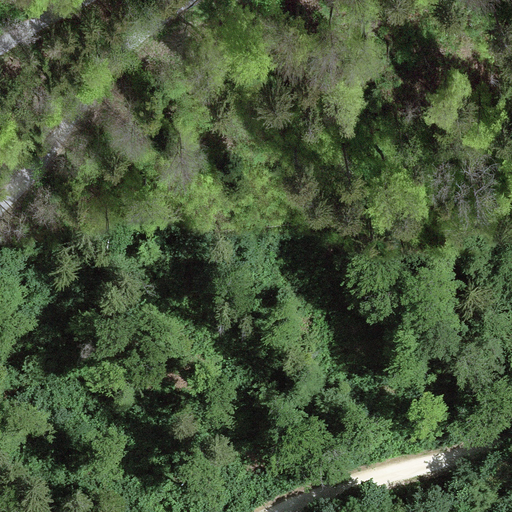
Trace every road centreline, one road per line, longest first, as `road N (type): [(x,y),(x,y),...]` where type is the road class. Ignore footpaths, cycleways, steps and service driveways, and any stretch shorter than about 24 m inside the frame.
road 1 (unclassified): [(179,0),(119,51),(0,203)]
road 2 (unclassified): [(280,511),(511,440)]
